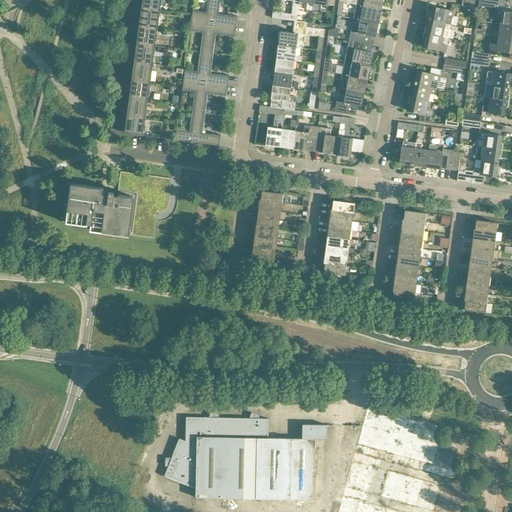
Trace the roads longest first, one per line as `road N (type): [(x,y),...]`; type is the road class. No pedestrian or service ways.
road 1 (tertiary): [(479,356),(417,348),(257,305),(92,278)]
road 2 (tertiary): [(84,361),(471,375)]
road 3 (residential): [(134,0),(113,149),(238,166)]
road 4 (residential): [(372,183),(409,0)]
road 5 (residential): [(238,166),(261,0)]
road 6 (tertiary): [(19,511),(84,361)]
